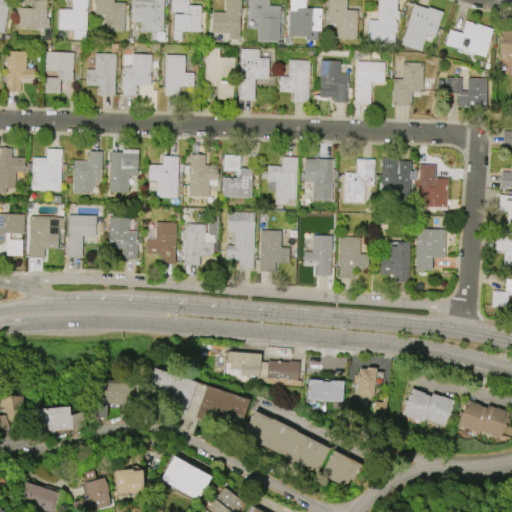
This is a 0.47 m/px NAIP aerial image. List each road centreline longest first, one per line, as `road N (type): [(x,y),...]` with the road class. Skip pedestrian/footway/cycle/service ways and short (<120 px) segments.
road 1 (secondary): [(0,325),(132,321),(335,337),(511,368)]
road 2 (residential): [(470,143),(449,134),(0,118)]
road 3 (residential): [(465,309),(119,282),(16,286)]
road 4 (secondary): [(463,332),(71,303)]
road 5 (residential): [(337,511),(160,428),(108,431),(54,451),(0,449)]
road 6 (residential): [(511,463),(405,474),(350,511)]
road 7 (residential): [(470,143),(476,162),(465,309)]
